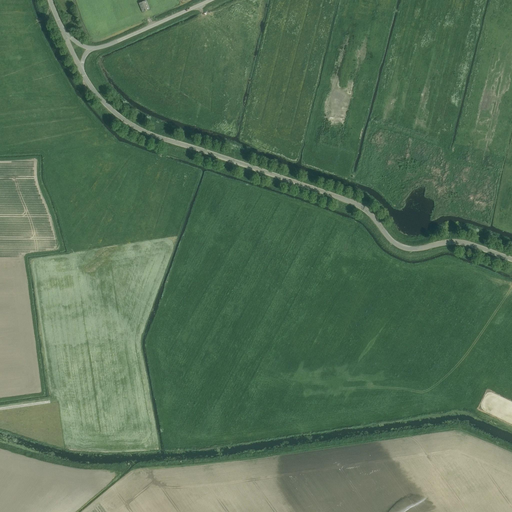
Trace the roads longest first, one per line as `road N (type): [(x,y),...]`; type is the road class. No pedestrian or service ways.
road 1 (unclassified): [(511,258),(461,242),(405,248),(346,200),(135,127),(81,70)]
road 2 (unclassified): [(93,48),(211,0)]
